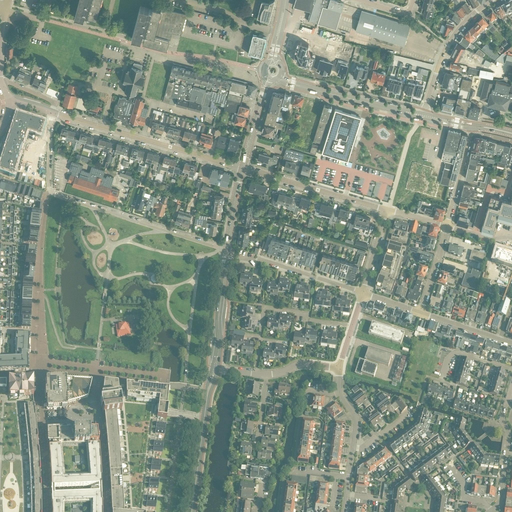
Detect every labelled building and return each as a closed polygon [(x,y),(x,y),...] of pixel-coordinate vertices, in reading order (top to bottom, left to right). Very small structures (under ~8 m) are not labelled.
[(79,0),(75,17),(84,20),(85,16),(87,16),(96,19),(100,0),(79,0)] [(269,22),(275,0),(274,0),(273,0),(274,0),(271,1),(269,2),(269,3),(262,1),(257,19),(263,20),(269,22)] [(295,0),(293,7),(298,8),(305,10),(310,12),(313,0),(295,0)] [(307,20),(317,24),(336,29),(344,3),(340,2),(340,1),(338,0),(337,1),(333,0),(329,0),(328,0),(313,0),(310,12),(307,20)] [(431,9),(433,3),(424,0),(423,0),(422,7),(420,13),(423,14),(423,15),(429,17),(429,15),(432,16),(434,11),(431,9)] [(461,5),(462,6),(467,12),(471,9),(468,5),(469,5),(466,1),(461,5)] [(504,3),(502,4),(507,13),(508,16),(511,13),(511,9),(507,2),(504,3)] [(143,42),(167,48),(172,31),(179,33),(181,34),(186,14),(162,7),(153,5),(152,9),(150,9),(149,8),(141,6),(132,37),(141,40),(144,40),(143,42)] [(500,5),(495,8),(500,17),(500,16),(502,19),(506,16),(505,14),(500,5)] [(467,13),(467,12),(462,6),(454,12),(456,15),(459,18),(460,17),(461,17),(464,15),(466,14),(466,13),(467,13)] [(393,42),(403,45),(410,25),(362,10),(355,31),(377,37),(376,40),(380,41),(392,45),(393,42)] [(496,21),(497,23),(499,22),(498,20),(496,16),(492,11),(490,12),(490,11),(486,14),(491,20),(494,18),(496,21)] [(459,18),(456,15),(454,14),(453,16),(451,13),(448,16),(447,16),(446,19),(447,20),(450,17),(451,18),(450,19),(456,24),(461,19),(459,18)] [(482,17),(478,21),(484,27),(486,25),(493,32),(496,29),(489,22),(488,23),(482,17)] [(453,25),(447,20),(446,23),(443,33),(447,34),(448,32),(449,33),(450,29),(452,29),(453,25)] [(478,21),(473,26),(480,33),(481,34),(482,34),(486,30),(484,27),(478,21)] [(473,26),(469,30),(477,38),(480,35),(481,34),(480,33),(473,26)] [(469,30),(464,35),(470,40),(472,42),(474,41),(477,38),(469,30)] [(469,41),(463,36),(462,37),(460,39),(459,42),(466,47),(468,45),(472,48),(474,45),(469,41)] [(294,51),(294,52),(300,64),(301,63),(312,67),(315,56),(310,54),(311,54),(308,49),(307,49),(309,43),(298,40),(294,51)] [(457,43),(450,56),(459,60),(462,61),(466,54),(467,55),(470,56),(472,52),(457,44),(457,43)] [(487,43),(481,48),(490,56),(495,59),(499,55),(487,43)] [(511,54),(511,43),(511,44),(506,50),(502,53),(511,54)] [(6,47),(6,56),(8,57),(8,61),(11,61),(11,57),(12,48),(16,49),(16,44),(13,44),(11,44),(11,47),(10,47),(6,47)] [(497,50),(501,54),(502,53),(506,50),(502,46),(497,50)] [(480,56),(482,57),(485,53),(478,48),(475,53),(477,54),(480,56)] [(320,59),(317,70),(319,70),(319,71),(323,72),(326,61),(320,59)] [(338,59),(336,66),(340,67),(337,74),(344,76),(347,65),(341,63),(342,61),(338,59)] [(326,61),(323,72),(326,73),(329,73),(332,63),(326,61)] [(462,71),(463,68),(459,67),(460,64),(451,61),(451,62),(450,62),(449,65),(450,65),(449,68),(462,71)] [(142,87),(145,76),(143,76),(144,75),(144,73),(142,73),(143,69),(141,69),(142,65),(138,64),(134,62),(133,67),(131,66),(130,70),(128,69),(128,70),(127,71),(126,71),(123,82),(127,83),(126,85),(125,91),(134,94),(136,94),(138,86),(140,87),(142,87)] [(170,74),(163,101),(169,103),(179,65),(173,64),(172,67),(170,74)] [(368,67),(365,66),(357,64),(356,67),(355,66),(355,69),(354,76),(354,77),(357,78),(359,77),(360,77),(361,76),(362,76),(365,77),(368,67)] [(179,65),(169,103),(174,104),(176,98),(177,98),(185,67),(179,65)] [(21,80),(26,69),(20,67),(19,70),(18,70),(15,78),(21,80)] [(178,98),(176,105),(181,106),(183,100),(183,99),(185,92),(187,85),(191,69),(185,67),(177,98),(178,98)] [(27,83),(30,75),(31,72),(26,69),(21,80),(27,83)] [(185,92),(183,99),(183,100),(188,101),(189,101),(191,93),(197,70),(191,69),(187,85),(185,92)] [(190,101),(188,108),(194,110),(204,72),(197,70),(191,93),(189,101),(190,101)] [(373,71),(370,80),(382,84),(385,74),(385,72),(385,71),(382,70),(381,71),(380,73),(373,71)] [(446,72),(444,76),(460,81),(462,75),(460,74),(450,71),(449,73),(446,72)] [(204,72),(194,110),(199,111),(200,104),(201,104),(202,104),(210,73),(204,72)] [(202,106),(201,111),(206,113),(208,106),(210,99),(209,99),(216,75),(210,73),(202,104),(201,104),(201,105),(202,106)] [(37,87),(40,80),(36,78),(38,75),(36,74),(34,77),(31,84),(37,87)] [(216,75),(209,99),(210,99),(216,101),(222,77),(216,75)] [(451,88),(457,90),(458,86),(460,81),(444,76),(443,81),(444,81),(443,85),(447,87),(451,88)] [(40,80),(37,87),(42,89),(46,82),(45,82),(47,78),(45,77),(43,81),(40,80)] [(222,77),(216,101),(225,104),(227,98),(232,79),(222,77)] [(388,84),(387,88),(388,89),(391,90),(391,89),(393,90),(396,79),(390,77),(389,81),(388,81),(388,84)] [(463,78),(454,112),(467,115),(471,100),(468,99),(468,98),(472,80),(463,78)] [(232,79),(227,98),(242,102),(243,98),(245,98),(249,85),(246,84),(247,83),(232,79)] [(396,79),(393,90),(394,90),(393,91),(397,92),(398,91),(399,91),(400,88),(401,85),(402,81),(396,79)] [(511,106),(511,82),(506,81),(502,82),(501,86),(493,83),(485,81),(480,98),(488,100),(487,103),(506,108),(507,105),(511,106)] [(406,89),(405,92),(407,93),(406,94),(410,95),(411,94),(412,94),(412,92),(414,84),(415,84),(415,83),(408,82),(407,85),(406,89)] [(414,84),(412,92),(414,93),(414,94),(420,96),(421,93),(422,93),(423,89),(422,89),(423,85),(417,83),(416,84),(415,84),(414,84)] [(86,110),(88,103),(89,100),(89,99),(75,95),(78,86),(69,84),(64,103),(86,110)] [(249,85),(245,98),(249,99),(249,97),(252,98),(253,96),(254,96),(256,86),(255,86),(256,85),(252,85),(249,85)] [(278,114),(279,109),(284,94),(273,91),(267,111),(278,114)] [(279,109),(283,110),(286,111),(291,94),(285,92),(284,94),(279,109)] [(304,97),(295,95),(293,103),(292,105),(296,106),(297,104),(301,105),(302,100),(303,100),(304,97)] [(440,108),(452,111),(456,98),(444,95),(440,108)] [(114,109),(114,111),(115,111),(114,116),(122,119),(123,121),(124,123),(126,123),(128,122),(129,122),(138,124),(138,123),(144,124),(148,108),(143,106),(145,100),(138,98),(136,97),(136,98),(134,97),(130,96),(129,98),(128,100),(127,100),(126,99),(126,98),(125,98),(123,97),(122,97),(122,98),(120,97),(119,97),(117,104),(116,104),(116,105),(115,106),(114,108),(114,109)] [(225,104),(224,109),(230,110),(235,112),(240,113),(244,114),(247,115),(249,107),(240,105),(241,102),(242,102),(227,98),(225,104)] [(297,124),(292,139),(312,145),(313,140),(324,104),(324,103),(308,98),(306,106),(309,107),(308,108),(303,123),(304,123),(303,126),(302,126),(297,124)] [(88,103),(91,104),(89,110),(97,112),(97,109),(101,110),(102,108),(98,107),(98,106),(95,105),(96,102),(89,100),(88,103)] [(471,100),(467,115),(477,118),(480,108),(477,107),(478,102),(471,100)] [(331,106),(331,105),(326,103),(325,104),(324,104),(313,140),(320,143),(331,106)] [(282,115),(283,110),(279,109),(278,114),(267,111),(266,117),(283,122),(285,115),(282,115)] [(323,149),(322,152),(348,160),(349,157),(352,146),(354,146),(352,146),(354,139),(356,140),(357,136),(355,135),(360,117),(356,116),(356,115),(351,113),(350,115),(342,112),(342,111),(335,109),(327,135),(323,149)] [(233,114),(232,117),(233,118),(232,122),(234,123),(235,122),(239,123),(243,124),(245,124),(246,120),(244,120),(245,117),(243,117),(244,115),(240,114),(240,113),(235,112),(234,114),(233,114)] [(11,127),(0,160),(0,171),(11,175),(14,176),(15,174),(12,173),(26,130),(38,134),(37,136),(40,137),(41,134),(40,134),(44,123),(39,121),(40,119),(34,117),(33,119),(17,114),(13,124),(14,124),(13,127),(11,127)] [(281,128),(283,122),(266,117),(264,123),(278,127),(281,128)] [(157,130),(159,123),(153,121),(151,129),(153,130),(155,131),(156,130),(157,130)] [(169,126),(167,133),(172,135),(175,127),(175,125),(171,123),(170,126),(169,126)] [(262,128),(277,132),(278,128),(278,127),(264,123),(262,128)] [(61,134),(60,138),(62,138),(63,135),(67,136),(69,128),(65,127),(65,128),(62,127),(60,134),(61,134)] [(67,136),(66,139),(70,141),(75,142),(76,137),(73,136),(75,131),(72,130),(72,129),(69,128),(67,136)] [(275,136),(277,132),(262,128),(261,132),(262,132),(261,132),(275,136)] [(230,139),(219,136),(221,130),(218,129),(217,130),(216,135),(215,139),(218,140),(216,146),(227,149),(227,150),(236,152),(236,149),(238,149),(239,145),(238,145),(239,141),(230,139)] [(409,168),(405,182),(406,182),(414,184),(417,185),(427,150),(428,150),(430,143),(435,144),(438,133),(423,129),(420,130),(415,146),(416,146),(414,151),(413,151),(410,162),(411,163),(410,168),(409,168)] [(188,140),(191,132),(185,130),(183,138),(188,140)] [(444,168),(440,182),(448,184),(449,184),(452,170),(458,149),(453,148),(454,145),(454,142),(452,142),(454,131),(449,130),(448,130),(447,133),(441,159),(450,161),(448,169),(444,168)] [(458,149),(460,142),(459,140),(461,132),(454,131),(452,142),(454,142),(454,145),(453,148),(458,149)] [(191,132),(188,140),(194,141),(196,133),(191,132)] [(75,142),(73,149),(76,150),(77,146),(79,147),(81,142),(85,143),(87,134),(84,133),(81,133),(79,138),(76,137),(75,142)] [(204,144),(207,134),(201,133),(199,142),(204,144)] [(452,170),(449,184),(454,186),(456,179),(462,155),(464,145),(465,145),(467,134),(462,133),(460,142),(458,149),(452,170)] [(85,143),(84,147),(93,150),(94,148),(95,143),(92,142),(94,136),(91,136),(91,135),(87,134),(85,143)] [(207,134),(204,144),(205,144),(205,145),(207,145),(210,146),(212,138),(212,136),(207,134)] [(473,143),(471,150),(478,152),(478,151),(480,145),(482,138),(476,137),(474,138),(473,143)] [(93,150),(93,151),(96,152),(96,151),(98,152),(100,147),(104,148),(106,139),(103,138),(103,139),(99,138),(98,144),(95,143),(94,148),(93,150)] [(478,151),(478,152),(485,154),(486,148),(488,140),(487,139),(486,139),(482,138),(480,145),(478,151)] [(104,148),(103,150),(106,151),(109,152),(110,148),(112,142),(109,141),(110,140),(106,139),(104,148)] [(485,154),(484,160),(485,160),(493,162),(494,158),(492,158),(494,151),(496,142),(488,140),(486,148),(485,154)] [(496,142),(494,151),(496,152),(496,153),(497,153),(497,154),(498,154),(498,156),(501,157),(504,144),(496,142)] [(121,152),(123,144),(117,143),(115,151),(114,154),(116,155),(118,151),(121,152)] [(123,144),(121,152),(120,154),(124,155),(123,157),(125,157),(126,154),(127,154),(129,146),(123,144)] [(498,161),(497,165),(499,166),(505,167),(506,162),(510,146),(504,144),(501,157),(500,161),(498,161)] [(309,152),(315,154),(316,151),(316,150),(317,147),(311,145),(309,152)] [(131,155),(130,159),(135,160),(136,157),(139,149),(133,147),(131,155)] [(290,157),(293,158),(302,161),(304,153),(286,148),(282,163),(285,164),(286,160),(289,161),(290,157)] [(471,151),(470,157),(483,160),(484,160),(485,154),(478,152),(471,150),(471,151)] [(146,159),(145,163),(147,164),(151,165),(152,161),(154,153),(148,152),(146,159)] [(268,160),(269,156),(266,155),(267,153),(263,152),(263,154),(259,153),(257,159),(262,161),(263,161),(268,162),(268,160)] [(154,153),(152,161),(155,162),(153,168),(154,169),(153,174),(156,175),(157,171),(158,167),(159,163),(157,163),(160,155),(154,153)] [(157,171),(157,172),(160,173),(160,172),(161,169),(167,171),(168,168),(168,166),(170,158),(164,156),(163,162),(160,162),(159,163),(158,167),(157,171)] [(291,162),(293,158),(290,157),(289,161),(286,160),(285,164),(282,163),(281,164),(285,165),(284,167),(293,170),(296,163),(291,162)] [(168,168),(167,171),(173,172),(174,172),(179,173),(180,168),(175,166),(176,160),(170,158),(168,166),(168,168)] [(73,182),(72,185),(104,196),(103,198),(113,201),(113,199),(116,200),(119,190),(109,187),(110,184),(111,185),(114,177),(107,175),(106,177),(103,176),(105,170),(92,166),(90,172),(82,169),(83,165),(79,164),(80,163),(72,161),(69,170),(72,171),(71,174),(70,174),(68,181),(73,182)] [(180,168),(179,173),(184,175),(185,171),(189,172),(191,164),(185,162),(183,169),(180,168)] [(469,162),(467,167),(480,170),(481,165),(477,164),(469,162)] [(189,172),(188,176),(191,177),(196,179),(198,173),(195,172),(197,166),(191,164),(189,172)] [(310,166),(303,164),(301,172),(308,174),(310,166)] [(211,170),(208,177),(210,178),(210,179),(226,184),(226,183),(227,183),(230,175),(228,175),(229,174),(223,172),(223,171),(219,170),(219,171),(213,169),(213,170),(211,170)] [(134,177),(120,172),(119,175),(130,179),(128,186),(131,186),(134,177)] [(466,172),(465,178),(477,180),(478,175),(466,172)] [(490,173),(487,183),(488,183),(489,183),(500,186),(502,178),(502,176),(491,173),(490,173)] [(481,181),(479,186),(485,188),(486,183),(488,177),(485,177),(484,182),(481,181)] [(251,181),(248,189),(249,190),(249,191),(253,193),(253,191),(264,194),(267,186),(251,181)] [(6,183),(3,192),(8,194),(11,184),(6,183)] [(11,184),(8,194),(14,195),(17,186),(11,184)] [(463,185),(463,187),(463,189),(477,193),(478,191),(474,190),(475,189),(472,188),(472,186),(464,184),(464,185),(463,185)] [(22,188),(17,186),(14,195),(19,197),(22,188)] [(22,188),(19,197),(24,199),(27,189),(22,188)] [(146,197),(144,196),(146,190),(142,188),(139,195),(138,195),(135,203),(134,205),(135,205),(134,206),(142,209),(144,203),(148,204),(148,203),(151,204),(153,196),(150,195),(149,197),(146,196),(146,197)] [(404,188),(402,194),(410,196),(412,190),(404,188)] [(32,191),(27,189),(24,199),(29,200),(32,191)] [(180,190),(176,203),(174,209),(178,210),(180,202),(179,202),(181,194),(182,195),(184,191),(180,190)] [(32,191),(29,200),(34,202),(37,193),(32,191)] [(43,194),(37,193),(34,202),(38,203),(37,211),(41,212),(42,204),(40,203),(43,194)] [(274,193),(271,204),(277,206),(279,202),(283,203),(286,195),(279,193),(279,195),(274,193)] [(402,193),(400,199),(408,202),(410,196),(402,194),(402,193)] [(214,202),(222,203),(223,203),(224,200),(223,199),(224,196),(215,194),(214,202)] [(460,195),(460,198),(461,198),(460,200),(468,202),(469,202),(472,203),(475,204),(475,201),(472,200),(472,199),(469,199),(470,196),(461,194),(461,195),(460,195)] [(286,195),(283,203),(288,205),(287,208),(294,210),(297,200),(292,199),(293,197),(286,195)] [(153,196),(151,204),(154,205),(153,206),(157,207),(155,213),(163,216),(163,215),(164,212),(166,204),(165,203),(167,197),(164,196),(162,202),(159,201),(156,199),(156,197),(153,196)] [(511,198),(511,201),(500,198),(491,196),(481,230),(481,231),(492,234),(497,218),(511,221),(511,198)] [(294,210),(293,213),(297,214),(298,210),(300,211),(302,207),(308,208),(311,200),(301,197),(300,201),(297,200),(294,210)] [(400,199),(398,205),(406,208),(408,202),(400,199)] [(0,340),(0,352),(17,354),(17,340),(15,340),(16,333),(22,201),(6,200),(6,202),(0,329),(0,333),(1,333),(1,340),(0,340)] [(222,207),(222,203),(214,202),(213,209),(221,211),(221,210),(222,210),(222,207)] [(318,203),(314,214),(321,216),(322,213),(330,215),(331,215),(328,224),(331,225),(333,220),(334,216),(335,211),(332,210),(333,206),(325,204),(322,203),(321,204),(318,203)] [(428,207),(426,213),(429,213),(430,211),(443,215),(445,209),(433,206),(432,209),(428,207)] [(243,208),(243,211),(243,215),(258,217),(259,214),(255,214),(254,215),(252,214),(253,209),(244,208),(243,208)] [(334,216),(333,220),(339,222),(341,218),(347,220),(349,211),(340,208),(339,212),(335,211),(334,216)] [(220,214),(221,211),(213,209),(211,217),(220,218),(221,218),(221,214),(220,214)] [(182,224),(185,213),(179,211),(177,215),(175,222),(182,224)] [(442,220),(443,215),(430,211),(429,213),(435,215),(434,217),(442,220)] [(185,213),(182,224),(188,226),(190,219),(191,216),(187,214),(188,213),(185,213)] [(351,219),(348,228),(353,230),(355,224),(360,226),(363,216),(356,214),(354,220),(351,219)] [(242,218),(241,221),(242,221),(251,223),(252,218),(254,218),(254,219),(258,220),(258,217),(243,215),(242,218)] [(457,223),(456,224),(461,225),(463,226),(464,226),(467,227),(467,224),(465,223),(466,220),(466,217),(459,215),(458,218),(457,223)] [(363,216),(360,226),(366,228),(364,233),(369,234),(371,225),(368,224),(370,218),(363,216)] [(195,221),(194,223),(202,224),(202,227),(205,227),(206,226),(211,227),(210,233),(215,234),(217,225),(211,224),(206,223),(206,220),(198,219),(198,218),(195,218),(195,221)] [(413,222),(409,233),(415,235),(418,224),(413,222)] [(392,235),(391,240),(406,244),(408,239),(404,238),(400,237),(401,236),(399,235),(400,235),(399,235),(399,234),(400,234),(402,225),(396,223),(395,226),(394,230),(398,231),(397,236),(392,235)] [(399,234),(399,235),(400,235),(399,235),(401,236),(402,232),(407,234),(408,229),(408,226),(402,225),(400,234),(399,234)] [(240,230),(239,233),(240,233),(239,236),(255,239),(255,236),(251,236),(251,237),(249,236),(250,231),(240,229),(240,230)] [(422,230),(422,232),(429,234),(428,237),(436,239),(438,234),(422,230)] [(264,247),(262,250),(267,252),(268,250),(272,252),(276,239),(272,238),(272,236),(267,235),(265,241),(264,247)] [(238,239),(238,242),(238,243),(244,244),(243,244),(246,245),(247,244),(248,244),(249,239),(250,239),(250,241),(254,241),(255,239),(239,236),(239,239),(238,239)] [(276,239),(272,252),(276,253),(281,241),(276,239)] [(285,242),(281,255),(285,256),(287,250),(289,243),(290,241),(286,240),(285,242)] [(281,241),(276,253),(281,255),(285,242),(281,241)] [(416,241),(416,244),(418,244),(421,245),(421,248),(425,249),(433,251),(434,246),(419,242),(416,241)] [(379,278),(375,289),(382,291),(382,290),(384,290),(383,292),(384,292),(384,290),(386,291),(385,292),(392,294),(395,284),(398,285),(399,282),(395,281),(395,279),(397,280),(402,263),(405,264),(410,249),(408,248),(405,247),(390,242),(388,250),(380,278),(379,278)] [(287,250),(285,256),(290,257),(294,245),(289,243),(287,250)] [(294,245),(290,257),(294,259),(298,246),(294,245)] [(298,246),(294,259),(298,260),(302,248),(298,246)] [(449,249),(448,252),(449,252),(449,253),(457,255),(461,256),(462,252),(463,249),(459,248),(451,246),(450,249),(449,249)] [(302,248),(298,260),(303,262),(307,249),(302,248)] [(307,249),(303,262),(307,263),(311,251),(307,249)] [(354,264),(349,277),(354,278),(357,279),(359,273),(366,251),(358,249),(357,251),(357,252),(360,253),(356,265),(354,264)] [(411,249),(410,252),(415,254),(414,257),(421,259),(419,263),(423,264),(423,263),(429,265),(431,259),(417,254),(418,251),(411,249)] [(497,249),(494,261),(511,266),(511,253),(510,253),(497,249)] [(311,251),(307,263),(312,265),(312,263),(315,264),(318,253),(311,251)] [(472,252),(469,262),(478,264),(483,265),(486,255),(472,252)] [(320,261),(318,267),(323,268),(327,256),(322,254),(321,258),(320,258),(320,259),(319,259),(319,260),(320,260),(320,261)] [(327,256),(323,268),(327,270),(331,257),(327,256)] [(331,257),(327,270),(332,271),(334,265),(336,259),(331,257)] [(334,265),(332,271),(336,273),(340,260),(336,259),(334,265)] [(340,260),(336,273),(341,274),(345,261),(340,260)] [(345,261),(341,274),(345,275),(349,263),(345,261)] [(349,263),(345,275),(349,277),(354,264),(349,263)] [(443,269),(442,272),(453,275),(454,273),(455,269),(452,268),(444,266),(443,266),(442,269),(443,269)] [(466,274),(462,287),(473,290),(475,291),(481,272),(481,271),(476,270),(473,269),(471,276),(466,274)] [(411,270),(410,272),(416,274),(415,277),(418,278),(417,281),(422,283),(422,280),(423,279),(424,279),(426,274),(411,270)] [(441,274),(439,279),(454,283),(455,281),(449,279),(450,277),(441,274)] [(241,275),(240,285),(245,286),(245,288),(250,288),(251,281),(252,277),(241,275)] [(398,288),(395,296),(400,297),(405,284),(404,284),(406,281),(404,280),(402,283),(401,289),(398,288)] [(405,284),(400,297),(405,299),(408,291),(405,290),(407,285),(409,281),(406,280),(406,281),(404,284),(405,284)] [(250,288),(249,293),(255,293),(255,291),(261,292),(262,282),(251,281),(250,288)] [(279,285),(278,292),(278,293),(283,293),(283,291),(289,292),(290,282),(279,281),(279,285)] [(417,288),(412,302),(417,303),(419,299),(421,296),(418,295),(422,283),(417,281),(416,283),(415,287),(417,288)] [(267,290),(267,293),(272,294),(272,296),(277,297),(278,293),(278,292),(279,285),(268,283),(267,290)] [(292,294),(291,299),(293,299),(300,300),(300,301),(301,301),(303,284),(300,283),(300,287),(296,287),(295,294),(294,294),(292,294)] [(303,284),(301,301),(302,301),(302,300),(309,301),(310,296),(309,296),(310,289),(306,288),(306,284),(303,284)] [(431,302),(430,307),(434,309),(442,286),(439,285),(437,292),(437,293),(437,295),(435,300),(432,299),(431,302)] [(442,286),(434,309),(439,311),(442,303),(439,302),(441,296),(442,293),(444,287),(442,286)] [(410,292),(408,300),(412,302),(417,288),(415,287),(414,290),(413,293),(410,292)] [(315,301),(315,306),(321,307),(321,308),(322,308),(325,290),(322,290),(321,294),(317,293),(316,301),(315,301)] [(325,290),(322,308),(324,308),(324,307),(330,308),(331,303),(332,295),(327,295),(328,291),(325,290)] [(332,307),(332,311),(334,312),(341,313),(341,314),(342,314),(344,297),(341,296),(341,300),(336,300),(335,307),(333,307),(332,307)] [(344,297),(342,314),(343,314),(343,313),(350,314),(350,309),(351,302),(347,301),(347,297),(344,297)] [(444,303),(441,311),(446,313),(450,299),(448,299),(446,304),(444,303)] [(502,299),(497,313),(506,317),(511,303),(502,299)] [(475,307),(470,321),(474,322),(477,313),(475,313),(477,308),(477,307),(478,303),(476,302),(475,305),(475,307)] [(368,304),(366,309),(373,312),(373,310),(378,312),(381,305),(375,303),(374,306),(368,304)] [(381,305),(378,312),(383,314),(387,315),(388,313),(384,312),(386,307),(381,305)] [(455,307),(453,315),(458,317),(461,308),(462,305),(460,305),(459,308),(455,307)] [(469,310),(466,319),(470,321),(475,307),(472,306),(471,311),(469,310)] [(485,310),(480,324),(484,326),(487,317),(485,316),(487,311),(488,307),(486,306),(485,310)] [(241,313),(240,318),(244,319),(252,320),(254,309),(244,307),(243,311),(241,310),(241,313)] [(461,308),(458,317),(464,319),(467,310),(461,308)] [(392,314),(390,317),(395,319),(395,318),(396,317),(401,319),(403,313),(396,310),(394,315),(392,314)] [(479,314),(476,323),(480,324),(485,310),(484,310),(483,310),(481,314),(479,314)] [(404,318),(402,321),(410,324),(411,321),(414,322),(415,319),(412,318),(413,316),(407,314),(406,319),(404,318)] [(279,320),(278,328),(283,329),(283,327),(289,328),(291,318),(280,316),(279,320)] [(488,319),(485,326),(491,328),(495,317),(492,316),(490,320),(488,319)] [(496,316),(492,328),(498,330),(501,322),(500,322),(502,318),(496,316)] [(244,324),(243,326),(245,326),(245,330),(255,331),(256,320),(252,320),(244,319),(244,324)] [(269,319),(267,329),(273,330),(272,332),(278,332),(278,328),(279,320),(269,319)] [(429,322),(426,330),(432,332),(435,324),(429,322)] [(373,323),(369,335),(401,346),(405,334),(373,323)] [(116,325),(117,334),(118,337),(130,336),(129,324),(116,325)] [(435,324),(432,332),(436,334),(434,337),(438,338),(440,333),(436,332),(437,329),(439,330),(441,326),(435,324)] [(320,339),(319,345),(320,345),(321,344),(327,345),(327,346),(328,346),(331,329),(328,328),(327,332),(323,332),(322,339),(321,339),(320,339)] [(440,333),(438,338),(442,339),(443,336),(453,339),(456,332),(451,330),(447,328),(447,329),(443,328),(442,333),(440,332),(440,333)] [(331,329),(328,346),(329,346),(329,345),(336,346),(337,341),(336,341),(337,334),(333,333),(333,329),(331,329)] [(306,335),(304,343),(305,343),(310,343),(310,341),(316,342),(317,332),(306,331),(305,335),(306,335)] [(457,332),(456,337),(459,338),(458,340),(456,348),(459,349),(461,343),(464,334),(457,332)] [(0,372),(29,371),(28,357),(28,354),(29,354),(30,333),(16,333),(15,340),(17,340),(17,354),(21,354),(21,357),(21,359),(0,359),(0,340),(1,340),(1,333),(0,333),(0,372)] [(295,334),(293,343),(299,344),(299,346),(304,347),(305,343),(304,343),(306,335),(305,335),(295,334)] [(461,343),(459,348),(462,349),(464,344),(465,343),(469,344),(469,343),(471,336),(464,334),(461,343)] [(471,336),(469,343),(473,344),(470,352),(473,353),(475,347),(478,339),(471,336)] [(233,337),(231,347),(237,348),(237,350),(242,350),(243,343),(244,339),(233,337)] [(478,339),(475,347),(478,348),(480,345),(483,346),(485,341),(478,339)] [(487,341),(484,351),(491,353),(492,351),(494,344),(487,341)] [(242,350),(241,354),(246,355),(247,353),(252,354),(254,344),(243,343),(242,350)] [(494,344),(492,351),(496,352),(493,358),(493,360),(496,361),(501,346),(494,344)] [(275,350),(274,358),(279,359),(279,357),(285,357),(286,348),(276,346),(275,350)] [(501,346),(496,361),(499,362),(502,356),(505,357),(508,349),(501,346)] [(365,358),(365,360),(366,360),(388,367),(392,356),(370,348),(368,348),(368,349),(365,358)] [(264,349),(263,358),(268,359),(268,361),(274,362),(274,358),(275,350),(264,349)] [(400,357),(392,381),(400,383),(408,360),(400,357)] [(360,361),(355,374),(361,376),(362,375),(374,378),(377,368),(365,364),(366,362),(360,361)] [(0,511),(154,511),(157,497),(157,496),(159,479),(159,477),(161,460),(161,459),(163,442),(163,440),(165,426),(165,424),(166,422),(166,418),(167,414),(167,410),(167,408),(166,408),(168,389),(125,384),(117,385),(117,383),(104,382),(91,381),(65,379),(45,380),(32,380),(8,381),(8,389),(6,389),(6,382),(0,382),(0,511)] [(249,383),(248,395),(247,396),(258,398),(260,385),(253,384),(253,381),(246,380),(246,383),(249,383)] [(290,387),(283,386),(283,385),(280,384),(279,391),(275,390),(274,397),(278,398),(279,394),(289,395),(290,387)] [(354,403),(364,396),(357,387),(352,390),(356,395),(351,398),(354,403)] [(378,409),(388,402),(381,393),(376,396),(379,401),(375,404),(378,409)] [(318,408),(319,397),(311,396),(310,407),(318,408)] [(364,396),(354,403),(358,408),(363,404),(366,409),(371,405),(364,396)] [(326,409),(331,398),(319,397),(318,408),(326,409)] [(331,398),(326,409),(330,415),(339,408),(331,398)] [(400,399),(391,406),(395,411),(399,408),(403,412),(407,409),(400,399)] [(250,404),(251,401),(244,400),(244,404),(245,404),(244,411),(248,411),(248,414),(252,414),(253,412),(256,413),(257,405),(250,404)] [(391,406),(388,402),(378,409),(382,414),(387,410),(390,415),(395,411),(391,406)] [(277,418),(277,414),(278,414),(279,408),(282,409),(283,405),(276,404),(275,408),(269,407),(267,416),(277,418)] [(370,423),(379,416),(372,407),(367,410),(371,415),(366,418),(370,423)] [(339,408),(330,415),(335,421),(346,418),(339,408)] [(419,416),(431,419),(432,416),(431,416),(431,414),(430,414),(420,411),(419,416)] [(379,416),(370,423),(373,427),(378,424),(381,429),(386,425),(379,416)] [(335,421),(334,428),(345,430),(346,418),(335,421)] [(302,427),(313,429),(314,420),(303,419),(302,427)] [(454,424),(455,425),(455,424),(465,427),(466,422),(456,419),(455,419),(454,422),(455,423),(454,424)] [(416,425),(425,430),(427,432),(430,424),(427,424),(427,423),(418,421),(416,425)] [(253,424),(246,423),(246,424),(242,424),(241,431),(245,431),(244,434),(252,435),(253,424)] [(265,435),(272,436),(278,437),(279,428),(282,429),(282,425),(275,424),(275,427),(266,426),(265,435)] [(464,431),(465,427),(455,424),(455,425),(453,433),(464,431)] [(427,432),(425,430),(416,425),(412,428),(419,435),(421,437),(428,432),(427,432)] [(415,438),(419,435),(412,428),(408,431),(415,438)] [(410,442),(415,438),(408,431),(404,434),(410,442)] [(458,440),(466,434),(464,431),(453,433),(458,440)] [(406,445),(410,442),(404,434),(400,437),(406,445)] [(461,444),(469,438),(466,434),(458,440),(461,444)] [(279,437),(278,437),(272,436),(272,440),(263,438),(261,447),(267,448),(274,449),(275,440),(278,441),(279,437)] [(402,448),(406,445),(400,437),(396,440),(402,448)] [(469,438),(461,444),(465,449),(473,443),(469,438)] [(398,451),(402,448),(396,440),(392,443),(398,451)] [(252,444),(242,443),(240,451),(243,452),(242,456),(251,457),(252,451),(251,451),(252,444)] [(394,454),(398,451),(392,443),(388,446),(394,454)] [(442,448),(448,457),(450,456),(449,454),(451,452),(446,445),(442,448)] [(473,455),(481,449),(478,445),(470,450),(473,455)] [(275,449),(274,449),(267,448),(266,452),(259,451),(258,459),(270,461),(272,453),(274,453),(275,449)] [(446,458),(448,457),(442,448),(438,451),(443,458),(445,457),(446,458)] [(385,449),(381,452),(387,460),(389,459),(390,460),(392,458),(385,449)] [(476,459),(484,453),(481,449),(473,455),(476,459)] [(443,458),(438,451),(438,452),(436,450),(432,453),(434,455),(440,463),(442,462),(441,460),(443,458)] [(381,452),(376,455),(383,465),(385,464),(384,463),(387,460),(381,452)] [(481,465),(486,456),(484,453),(476,459),(481,465)] [(310,458),(311,455),(299,454),(297,462),(308,464),(309,457),(310,458)] [(376,455),(372,459),(378,467),(379,468),(383,465),(376,455)] [(438,465),(440,463),(434,455),(430,458),(435,465),(437,463),(438,465)] [(489,467),(490,457),(486,456),(481,465),(489,467)] [(433,466),(435,465),(430,458),(425,461),(432,469),(434,468),(433,466)] [(372,459),(367,462),(375,471),(377,470),(376,469),(378,467),(372,459)] [(339,470),(340,462),(330,461),(329,469),(339,470)] [(430,471),(432,469),(425,461),(421,464),(427,471),(429,469),(430,471)] [(367,462),(363,465),(369,474),(372,472),(373,473),(375,471),(367,462)] [(271,469),(269,469),(269,467),(260,466),(259,468),(254,467),(255,465),(247,464),(247,466),(246,466),(245,476),(251,477),(250,478),(264,480),(264,478),(269,479),(271,469)] [(417,467),(424,476),(427,475),(425,472),(427,471),(421,464),(417,467)] [(358,469),(357,476),(369,478),(369,477),(368,477),(368,475),(369,474),(363,465),(358,469)] [(413,470),(418,477),(421,475),(423,478),(424,476),(417,467),(413,470)] [(416,478),(418,477),(413,470),(409,473),(415,482),(418,480),(416,478)] [(424,479),(424,480),(422,482),(424,484),(425,482),(427,484),(434,480),(431,475),(428,477),(428,476),(427,475),(424,476),(423,478),(424,479)] [(318,483),(319,477),(316,477),(315,483),(317,483),(317,486),(319,486),(318,489),(329,491),(329,485),(326,484),(323,484),(321,484),(318,483)] [(429,487),(427,488),(428,490),(437,484),(437,483),(440,481),(437,477),(434,480),(427,484),(429,487)] [(403,481),(410,489),(412,488),(410,486),(412,485),(407,478),(403,481)] [(408,491),(410,489),(403,481),(399,484),(404,491),(407,489),(408,491)] [(294,483),(291,483),(286,482),(285,490),(296,492),(297,484),(294,483)] [(241,497),(243,497),(242,501),(247,501),(247,498),(248,498),(249,496),(253,497),(254,489),(256,489),(256,485),(241,483),(240,491),(242,491),(241,497)] [(401,493),(404,491),(399,484),(393,489),(401,493)] [(433,493),(440,488),(437,484),(428,490),(430,492),(432,490),(433,493)] [(436,497),(443,492),(440,488),(433,493),(435,495),(433,496),(435,498),(436,497)] [(488,488),(487,497),(495,498),(496,489),(488,488)] [(401,497),(401,493),(393,489),(392,495),(401,497)] [(439,500),(448,498),(443,492),(436,497),(439,500)] [(241,506),(240,511),(248,511),(250,505),(242,503),(243,501),(237,500),(236,505),(241,506)]
